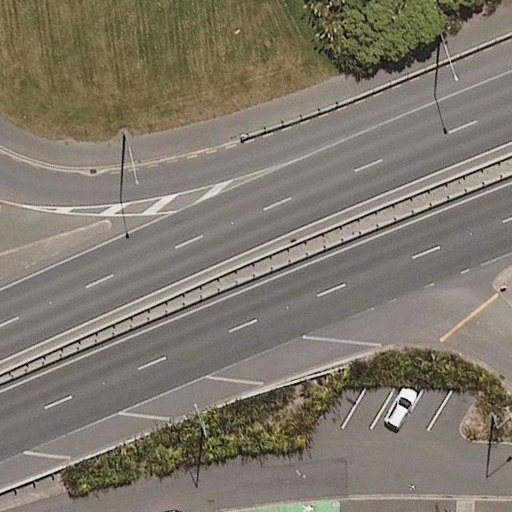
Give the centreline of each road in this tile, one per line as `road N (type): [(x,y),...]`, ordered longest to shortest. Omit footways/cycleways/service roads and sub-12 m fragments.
road 1 (motorway): [(0,324),(357,169)]
road 2 (motorway): [(341,286),(0,428)]
road 3 (trunk): [(0,176),(126,190),(291,153),(357,169)]
road 4 (residential): [(511,467),(342,469),(154,500)]
road 5 (trunk): [(511,359),(461,320),(341,286)]
road 6 (trunk): [(511,220),(341,286)]
road 7 (trunk): [(357,169),(511,108)]
